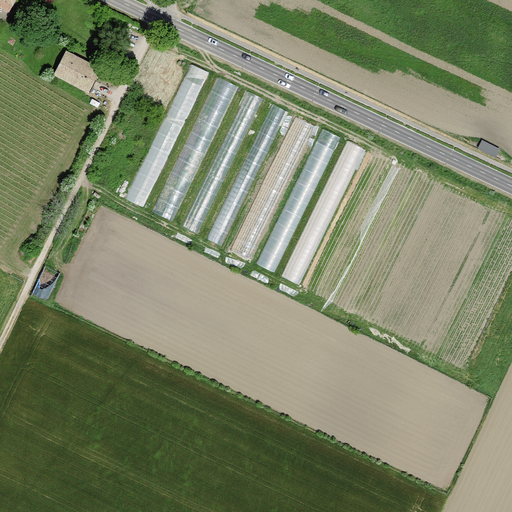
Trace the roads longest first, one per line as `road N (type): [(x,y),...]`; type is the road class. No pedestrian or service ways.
road 1 (secondary): [(511,185),(156,18)]
road 2 (track): [(156,18),(0,345)]
